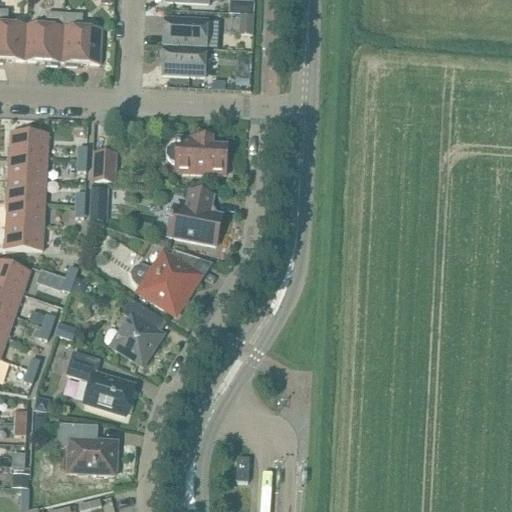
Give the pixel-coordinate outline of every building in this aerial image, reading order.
[(240,4),(239,18),(253,18),(254,5),(240,4)] [(0,14),(0,67),(2,67),(4,64),(24,65),(26,30),(7,29),(7,15),(0,14)] [(26,30),(24,65),(43,66),(46,70),(57,70),(59,67),(61,67),(64,17),(45,17),(45,31),(26,30)] [(64,17),(61,67),(63,67),(65,71),(76,71),(79,68),(99,69),(101,34),(81,33),(82,18),(64,17)] [(239,18),(238,39),(252,39),(253,18),(239,18)] [(164,22),(163,51),(205,53),(207,24),(164,22)] [(204,81),(205,53),(163,51),(161,79),(204,81)] [(10,136),(9,161),(46,163),(48,138),(10,136)] [(211,151),(211,143),(176,141),(176,147),(170,149),(166,154),(165,160),(169,166),(175,168),(175,177),(225,180),(226,152),(211,151)] [(78,151),(77,164),(86,165),(86,152),(78,151)] [(113,186),(114,158),(94,157),(93,185),(113,186)] [(9,161),(8,183),(45,185),(46,163),(9,161)] [(85,177),(86,165),(77,164),(76,177),(85,177)] [(8,183),(6,205),(44,208),(45,185),(8,183)] [(91,192),(89,225),(106,226),(107,193),(91,192)] [(213,199),(189,194),(186,212),(174,210),(171,223),(169,223),(168,227),(170,227),(168,241),(214,250),(221,219),(212,217),(210,214),(213,199)] [(76,197),(75,209),(84,210),(84,197),(76,197)] [(6,205),(5,229),(43,232),(44,208),(6,205)] [(83,223),(84,210),(75,209),(74,223),(83,223)] [(42,255),(43,232),(5,229),(4,253),(42,255)] [(135,288),(141,291),(137,296),(174,320),(200,280),(191,275),(199,263),(176,255),(172,261),(163,256),(152,274),(146,270),(141,269),(134,272),(130,277),(131,284),(135,288)] [(0,266),(0,291),(22,299),(30,276),(0,266)] [(70,270),(66,283),(73,286),(78,273),(70,270)] [(69,297),(73,286),(66,283),(62,294),(69,297)] [(0,291),(0,315),(14,320),(22,299),(0,291)] [(110,351),(142,371),(162,339),(159,337),(166,326),(130,304),(123,315),(130,320),(110,351)] [(0,315),(0,338),(7,341),(14,320),(0,315)] [(31,315),(28,324),(43,329),(46,321),(31,315)] [(46,321),(43,329),(50,332),(54,322),(47,319),(46,321)] [(58,327),(54,339),(71,345),(75,332),(59,326),(58,327)] [(42,332),(39,342),(46,344),(50,332),(43,329),(42,332)] [(35,330),(32,339),(39,342),(42,332),(35,330)] [(90,386),(83,408),(124,420),(133,390),(94,378),(98,365),(72,357),(66,379),(90,386)] [(31,363),(28,373),(35,375),(38,365),(31,363)] [(31,388),(35,375),(28,373),(23,385),(31,388)] [(32,414),(46,417),(49,403),(36,400),(32,414)] [(14,416),(14,426),(26,426),(26,416),(14,416)] [(44,439),(46,418),(35,418),(33,439),(44,439)] [(13,440),(25,441),(26,426),(14,426),(13,440)] [(97,430),(57,429),(56,447),(59,450),(67,450),(66,476),(114,479),(116,446),(96,445),(97,430)] [(11,458),(10,472),(24,472),(24,458),(11,458)] [(236,462),(235,486),(247,486),(248,462),(236,462)] [(12,493),(21,493),(28,493),(29,479),(13,479),(12,493)] [(21,493),(20,505),(28,506),(28,493),(21,493)]
